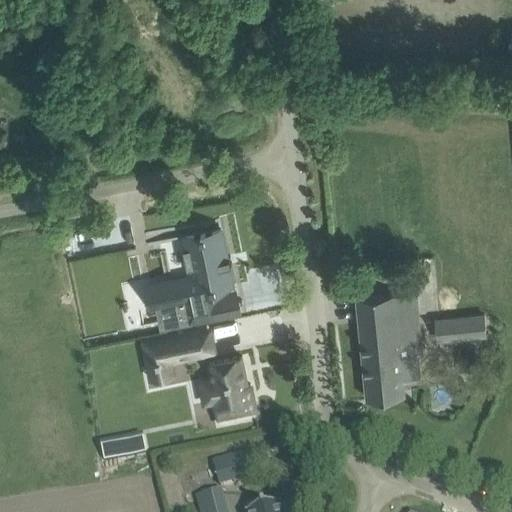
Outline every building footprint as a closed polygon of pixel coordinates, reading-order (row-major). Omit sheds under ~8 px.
[(385,0),(349,0),(361,32),(393,21),(385,0)] [(393,13),(404,8),(401,2),(390,6),(393,13)] [(0,57),(7,58),(10,59),(11,44),(0,43),(0,57)] [(171,302),(158,305),(158,306),(180,301),(184,317),(162,322),(162,323),(175,320),(176,326),(192,323),(192,322),(224,315),(220,298),(215,299),(215,296),(213,286),(233,282),(229,264),(232,263),(231,262),(229,262),(228,258),(230,257),(230,256),(228,257),(222,227),(186,235),(188,247),(184,248),(184,249),(187,249),(191,266),(187,267),(188,268),(191,267),(193,275),(194,280),(187,281),(187,282),(167,286),(171,302)] [(395,293),(395,292),(357,296),(367,398),(405,394),(403,375),(419,374),(417,355),(423,355),(416,291),(395,293)] [(484,315),(441,317),(442,337),(485,336),(484,315)] [(189,331),(143,341),(148,365),(149,365),(148,361),(157,359),(158,361),(162,360),(161,358),(170,356),(171,361),(172,361),(194,356),(189,331)] [(212,377),(200,379),(205,403),(214,401),(219,424),(257,416),(251,384),(248,384),(242,355),(209,362),(212,377)] [(291,462),(302,440),(285,431),(273,453),(291,462)] [(221,487),(250,478),(243,453),(214,462),(221,487)] [(163,457),(157,465),(165,471),(171,464),(163,457)] [(194,501),(197,511),(226,511),(221,494),(194,501)]
